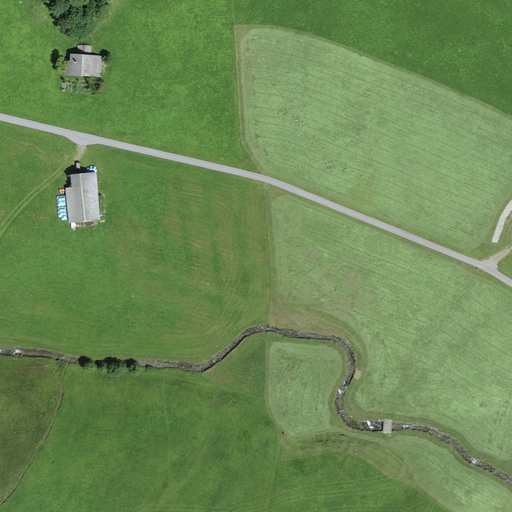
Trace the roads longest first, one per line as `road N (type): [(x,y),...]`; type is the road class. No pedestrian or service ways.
road 1 (unclassified): [(0,115),(260,177),(511,283)]
road 2 (track): [(487,268),(399,365),(387,435),(423,481),(415,511)]
road 3 (track): [(87,137),(0,224)]
